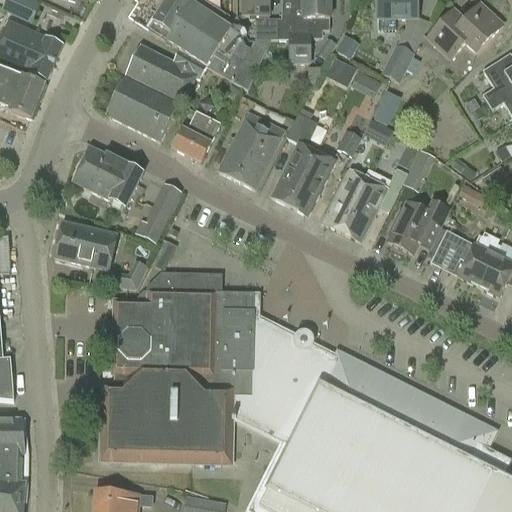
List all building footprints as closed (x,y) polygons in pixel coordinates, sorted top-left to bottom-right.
[(39,7),(23,0),(6,0),(1,13),(31,27),(39,7)] [(244,50),(239,38),(224,29),(229,20),(197,0),(169,0),(149,35),(181,55),(178,60),(204,77),(207,71),(217,77),(247,95),(266,54),(253,47),(249,53),(244,50)] [(255,43),(253,47),(266,54),(271,44),(279,44),(279,24),(279,23),(269,23),(269,0),(243,0),(243,19),(249,19),(249,24),(255,24),(255,43)] [(281,0),(282,24),(279,24),(279,44),(290,44),(291,69),(310,69),(309,44),(323,44),(323,36),(330,35),(329,0),(281,0)] [(374,0),(375,24),(378,24),(378,34),(395,34),(395,24),(418,24),(418,0),(374,0)] [(480,8),(460,30),(449,20),(428,43),(451,64),(466,48),(477,59),(504,29),(480,8)] [(8,26),(0,43),(0,62),(46,83),(61,50),(8,26)] [(350,61),(358,46),(342,38),(335,53),(350,61)] [(204,77),(178,60),(174,66),(141,50),(128,79),(170,99),(169,101),(181,109),(199,79),(201,81),(204,77)] [(420,65),(413,62),(415,59),(398,51),(383,79),(400,88),(407,75),(413,78),(420,65)] [(489,109),(511,93),(511,59),(484,77),(495,94),(484,101),(489,109)] [(348,93),(356,75),(341,68),(333,86),(348,93)] [(360,73),(354,83),(374,96),(381,86),(360,73)] [(0,110),(31,122),(43,89),(6,75),(0,90),(0,110)] [(125,84),(107,120),(161,147),(179,111),(125,84)] [(511,93),(489,109),(494,116),(505,109),(511,119),(511,93)] [(471,117),(479,111),(473,101),(464,107),(471,117)] [(245,124),(247,125),(220,177),(255,195),(286,135),(249,116),(245,124)] [(199,119),(189,137),(183,134),(173,153),(201,167),(220,130),(199,119)] [(272,203),(290,213),(319,157),(307,151),(318,129),(299,119),(286,142),(299,149),(272,203)] [(393,135),(370,124),(363,140),(385,150),(393,135)] [(352,161),(361,142),(344,135),(335,154),(352,161)] [(511,149),(504,150),(503,149),(494,155),(502,166),(510,160),(511,158),(511,149)] [(142,177),(89,151),(72,186),(125,213),(142,177)] [(424,184),(435,161),(419,154),(408,177),(424,184)] [(319,157),(290,213),(309,222),(337,166),(319,157)] [(368,174),(364,182),(365,182),(360,192),(366,195),(344,240),(362,248),(380,211),(390,216),(399,197),(397,197),(405,182),(394,177),(390,185),(368,174)] [(365,182),(364,182),(351,175),(324,230),(344,240),(366,195),(360,192),(365,182)] [(180,197),(164,188),(139,239),(155,247),(180,197)] [(458,200),(464,202),(469,192),(464,189),(458,200)] [(434,207),(430,214),(409,204),(388,245),(413,258),(418,249),(429,255),(441,232),(450,215),(434,207)] [(116,241),(62,227),(53,262),(108,276),(116,241)] [(461,243),(441,232),(429,255),(435,258),(430,267),(480,292),(496,260),(495,260),(500,250),(496,249),(499,244),(484,237),(481,241),(479,240),(474,250),(461,243)] [(166,245),(154,270),(164,275),(176,250),(166,245)] [(511,268),(496,260),(480,292),(501,302),(511,282),(511,281),(511,268)] [(511,511),(511,485),(503,481),(511,464),(488,452),(496,435),(338,355),(335,360),(313,349),(314,344),(312,339),(308,336),(303,335),(298,337),(295,340),(259,323),(260,297),(221,296),(222,279),(161,277),(147,291),(147,293),(146,293),(146,305),(113,304),(112,380),(113,380),(113,388),(102,388),(99,465),(232,468),(233,436),(236,423),(290,450),(258,511),(511,511)] [(0,404),(13,406),(10,363),(2,363),(0,331),(0,404)] [(0,505),(21,508),(22,491),(23,461),(20,423),(19,423),(19,424),(0,423),(0,505)] [(151,511),(152,501),(94,495),(92,511),(137,511),(138,509),(151,511)] [(224,511),(225,507),(186,500),(183,511),(224,511)]
